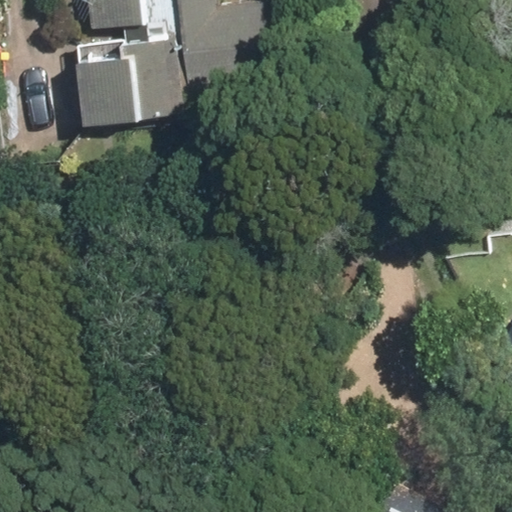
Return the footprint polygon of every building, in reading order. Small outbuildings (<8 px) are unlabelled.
[(155,0),(79,0),(83,35),(158,28),(155,0)] [(292,0),(174,0),(184,80),(300,66),(292,0)] [(174,42),(72,51),(79,124),(181,115),(174,42)] [(443,340),(444,250),(358,249),(356,339),(443,340)] [(412,511),(310,464),(287,511),(412,511)]
